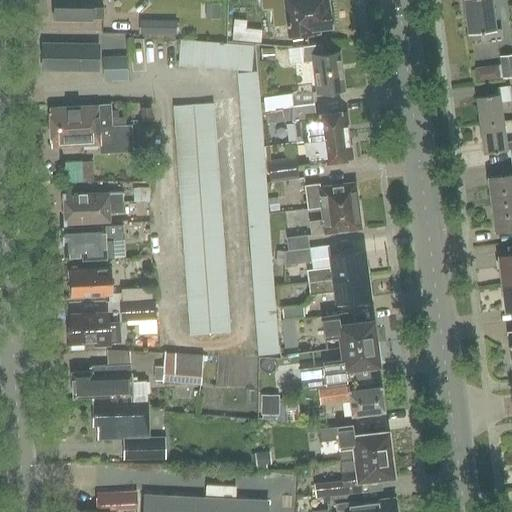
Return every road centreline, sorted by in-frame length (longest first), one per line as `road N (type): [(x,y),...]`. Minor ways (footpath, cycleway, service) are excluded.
road 1 (tertiary): [(451,414),(398,0)]
road 2 (residential): [(23,511),(0,201)]
